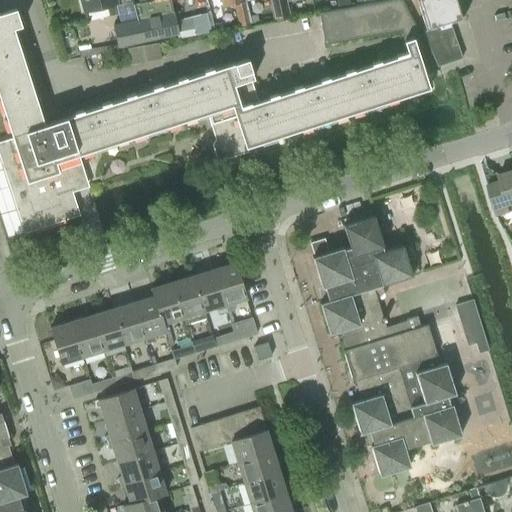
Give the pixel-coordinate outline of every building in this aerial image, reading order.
[(14,8),(0,12),(0,100),(10,132),(12,137),(0,140),(0,160),(0,161),(23,232),(74,216),(78,214),(79,214),(75,203),(75,202),(74,200),(68,180),(76,177),(84,174),(81,163),(78,154),(207,112),(208,116),(207,116),(214,139),(211,145),(215,157),(221,160),(247,152),(245,146),(428,87),(426,81),(418,57),(429,53),(401,0),(380,0),(361,3),(355,5),(318,11),(318,14),(321,30),(324,44),(399,31),(400,34),(406,52),(395,56),(395,58),(380,63),(379,61),(370,63),(371,66),(353,72),(352,69),(343,72),(344,74),(337,77),(329,79),(328,77),(319,80),(320,82),(302,88),(301,86),(292,89),(293,91),(278,96),(277,94),(268,97),(269,99),(241,108),(234,87),(245,83),(249,82),(254,80),(247,59),(232,64),(220,68),(213,70),(212,68),(203,71),(204,73),(186,79),(185,77),(176,80),(177,82),(161,87),(161,85),(151,88),(152,90),(134,96),(134,94),(124,97),(125,99),(110,104),(109,101),(100,104),(101,106),(83,112),(83,110),(73,113),(74,115),(68,117),(66,112),(65,113),(41,120),(40,115),(38,108),(17,44),(13,31),(12,29),(20,26),(15,11),(14,8)] [(108,16),(117,14),(114,0),(81,0),(84,10),(105,5),(108,16)] [(136,18),(143,41),(177,33),(177,31),(169,0),(139,0),(141,4),(132,6),(136,18)] [(249,23),(244,0),(220,0),(222,7),(234,4),(238,25),(249,23)] [(269,0),(274,22),(289,19),(285,0),(269,0)] [(440,25),(449,22),(463,18),(457,0),(415,0),(425,30),(440,25)] [(212,18),(215,30),(226,27),(224,15),(212,18)] [(143,41),(136,18),(112,24),(117,46),(143,41)] [(194,27),(177,31),(177,33),(178,37),(178,38),(213,31),(213,30),(210,19),(199,22),(200,26),(194,27)] [(426,43),(453,34),(449,22),(440,25),(425,30),(420,31),(426,43)] [(431,54),(457,46),(453,34),(426,43),(431,54)] [(157,41),(126,46),(129,64),(160,58),(157,41)] [(436,66),(461,58),(457,46),(431,54),(436,66)] [(488,185),(487,185),(497,215),(506,212),(508,219),(511,218),(511,170),(499,175),(500,181),(488,185)] [(381,251),(380,247),(381,246),(372,215),(341,225),(348,248),(341,250),(341,248),(327,252),(323,239),(308,243),(313,257),(311,257),(320,287),(323,287),(327,301),(372,287),(410,275),(401,245),(381,251)] [(212,270),(223,304),(225,312),(232,310),(235,305),(234,301),(244,298),(234,264),(212,270)] [(193,277),(203,311),(223,304),(212,270),(193,277)] [(172,283),(182,317),(184,324),(195,321),(192,314),(203,311),(193,277),(172,283)] [(182,317),(172,283),(149,290),(152,297),(153,296),(161,324),(162,324),(182,317)] [(384,327),(372,287),(327,301),(319,303),(328,334),(338,331),(344,349),(341,350),(351,382),(353,381),(359,400),(349,403),(359,433),(367,431),(371,444),(369,445),(379,476),(409,466),(403,447),(428,440),(429,444),(461,434),(451,403),(448,404),(446,396),(454,393),(445,363),(435,366),(432,356),(436,355),(426,324),(419,326),(415,316),(404,320),(405,321),(384,327)] [(133,303),(144,338),(146,344),(156,340),(154,335),(164,332),(161,324),(153,296),(152,297),(133,303)] [(469,326),(479,323),(471,299),(462,302),(469,326)] [(112,309),(123,345),(144,338),(133,303),(112,309)] [(92,316),(103,351),(123,345),(112,309),(92,316)] [(103,351),(92,316),(72,322),(83,357),(103,351)] [(232,333),(234,341),(256,334),(250,318),(229,324),(232,333)] [(83,357),(72,322),(49,329),(60,364),(83,357)] [(479,323),(469,326),(478,353),(488,350),(479,323)] [(212,339),(214,347),(234,341),(232,333),(212,339)] [(191,345),(193,353),(214,347),(212,339),(191,345)] [(257,360),(271,355),(267,342),(254,347),(257,360)] [(193,353),(191,345),(170,352),(172,359),(173,360),(173,359),(193,353)] [(152,365),(155,374),(176,367),(173,359),(173,360),(172,359),(152,365)] [(132,371),(134,380),(155,374),(152,365),(132,371)] [(111,378),(113,387),(134,380),(132,371),(111,378)] [(52,390),(63,387),(60,380),(56,378),(49,380),(52,390)] [(113,387),(111,378),(91,384),(93,393),(113,387)] [(164,404),(173,401),(166,378),(156,381),(164,404)] [(93,393),(91,384),(89,379),(67,386),(71,400),(93,393)] [(105,422),(139,411),(132,388),(98,399),(105,422)] [(170,424),(180,421),(173,401),(164,404),(170,424)] [(246,410),(254,435),(265,431),(258,406),(246,410)] [(145,410),(139,411),(105,422),(111,443),(146,432),(142,421),(148,419),(145,410)] [(236,413),(243,438),(254,435),(246,410),(236,413)] [(0,511),(25,511),(25,510),(22,511),(18,497),(26,494),(25,492),(16,463),(12,465),(6,445),(10,444),(8,439),(1,417),(0,413),(0,511)] [(243,438),(236,413),(225,417),(233,441),(243,438)] [(236,463),(272,452),(265,431),(254,435),(243,438),(233,441),(225,417),(212,421),(219,445),(230,441),(236,463)] [(177,445),(186,442),(180,421),(170,424),(177,445)] [(219,445),(212,421),(201,424),(208,448),(219,445)] [(208,448),(201,424),(189,428),(197,452),(208,448)] [(146,432),(111,443),(118,463),(152,453),(146,432)] [(184,466),(193,463),(186,442),(177,445),(184,466)] [(272,452),(236,463),(243,484),(278,472),(272,452)] [(152,453),(118,463),(124,484),(159,474),(152,453)] [(193,463),(184,466),(190,485),(199,482),(193,463)] [(210,494),(219,491),(213,471),(204,473),(210,494)] [(278,472),(243,484),(249,504),(285,493),(278,472)] [(159,474),(124,484),(130,502),(130,503),(157,495),(157,496),(165,493),(159,474)] [(187,509),(197,506),(190,485),(181,488),(187,509)] [(215,511),(223,511),(225,511),(219,491),(210,494),(215,511)] [(290,511),(285,493),(249,504),(251,511),(290,511)] [(161,511),(157,496),(157,495),(130,503),(130,502),(122,504),(124,511),(161,511)] [(483,511),(479,498),(455,505),(456,511),(483,511)]
